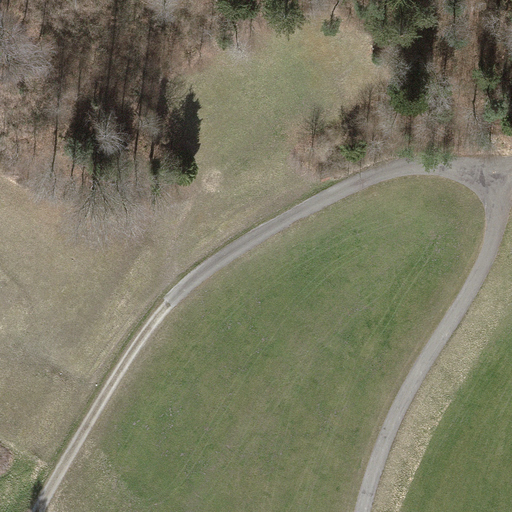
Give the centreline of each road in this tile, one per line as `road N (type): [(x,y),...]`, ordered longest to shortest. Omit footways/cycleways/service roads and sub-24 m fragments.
road 1 (track): [(498,186),(472,172),(392,169),(214,263),(170,302),(137,347),(36,511)]
road 2 (track): [(498,186),(495,233),(476,280),(397,412),(363,511)]
